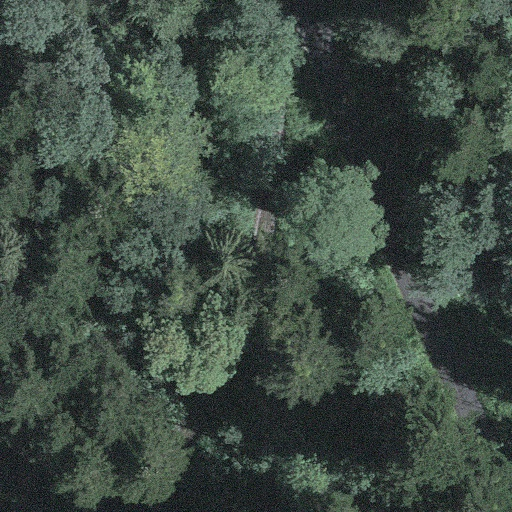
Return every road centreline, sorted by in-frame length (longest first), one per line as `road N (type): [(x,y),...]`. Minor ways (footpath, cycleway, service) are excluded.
road 1 (track): [(307,0),(309,148),(511,498)]
road 2 (track): [(108,511),(203,420),(254,320),(309,148)]
